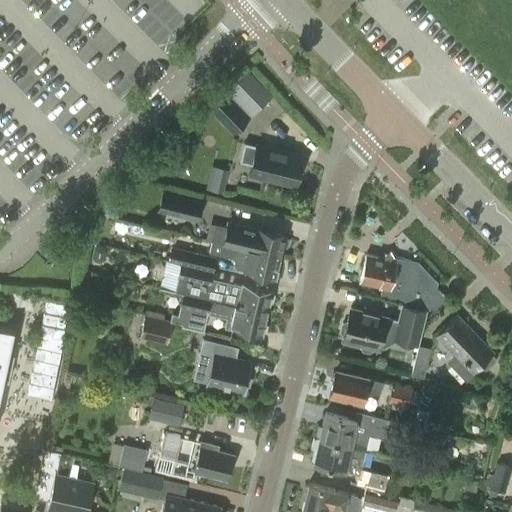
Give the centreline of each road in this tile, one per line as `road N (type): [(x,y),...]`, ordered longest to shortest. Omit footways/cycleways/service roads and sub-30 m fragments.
road 1 (residential): [(260,511),(334,193),(395,114)]
road 2 (tertiary): [(0,253),(268,0)]
road 3 (residential): [(511,232),(395,114)]
road 4 (residential): [(395,114),(284,0)]
